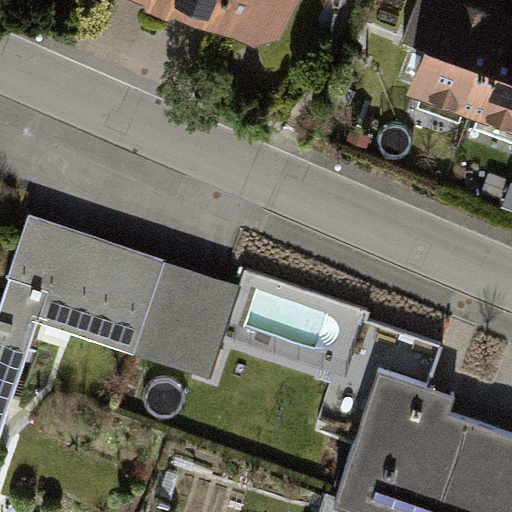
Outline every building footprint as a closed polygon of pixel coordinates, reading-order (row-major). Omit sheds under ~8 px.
[(154,0),(203,21),(258,45),(282,33),(296,0),(154,0)] [(424,49),(441,0),(416,0),(403,41),(424,49)] [(511,9),(492,3),(484,0),(441,0),(424,49),(408,93),(511,130),(511,9)] [(0,454),(6,436),(0,433),(0,431),(39,319),(209,377),(223,338),(240,286),(32,216),(0,311),(0,454)] [(511,511),(511,435),(448,414),(454,395),(427,387),(444,344),(369,320),(369,311),(245,270),(240,286),(223,338),(334,376),(317,430),(356,444),(339,498),(327,493),(320,511),(511,511)]
